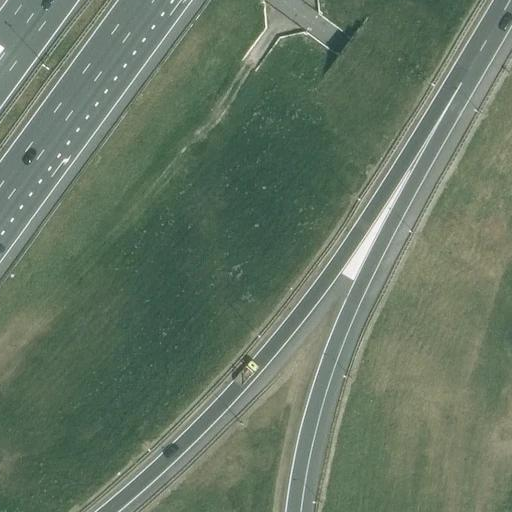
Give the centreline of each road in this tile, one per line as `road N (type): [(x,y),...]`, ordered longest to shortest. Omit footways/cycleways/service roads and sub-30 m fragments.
road 1 (motorway): [(107,511),(272,348),(461,83)]
road 2 (motorway): [(293,511),(331,353),(461,83)]
road 3 (motorway): [(0,210),(154,0)]
